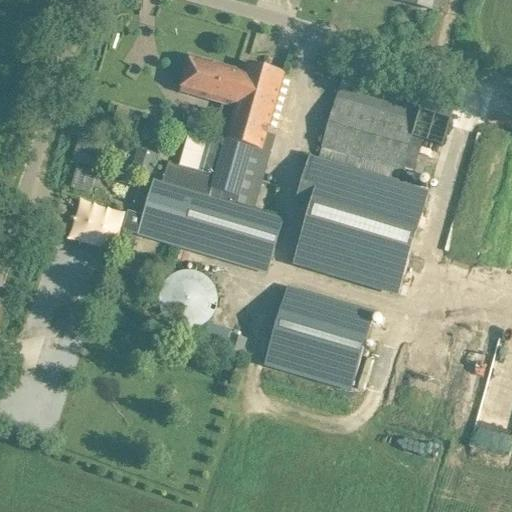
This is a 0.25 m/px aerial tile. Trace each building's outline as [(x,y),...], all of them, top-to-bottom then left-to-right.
[(398,0),(398,2),(438,13),(441,0),(398,0)] [(214,180),(212,187),(240,195),(253,149),(261,151),(284,74),(247,63),(245,73),(190,57),(180,92),(235,108),(214,180)] [(323,148),(402,171),(416,124),(337,101),(323,148)] [(212,187),(214,180),(169,166),(163,185),(155,183),(139,234),(270,274),(285,223),(208,199),(212,187)] [(74,167),(69,188),(90,193),(95,172),(74,167)] [(399,292),(427,198),(324,167),(296,262),(399,292)] [(104,236),(113,222),(100,214),(91,228),(104,236)] [(199,332),(218,288),(173,269),(154,314),(199,332)] [(352,394),(376,314),(288,287),(263,367),(352,394)] [(509,461),(511,447),(511,326),(503,325),(484,410),(475,408),(465,451),(509,461)]
